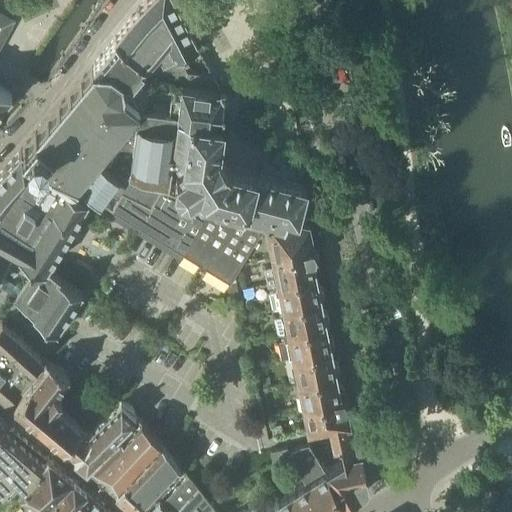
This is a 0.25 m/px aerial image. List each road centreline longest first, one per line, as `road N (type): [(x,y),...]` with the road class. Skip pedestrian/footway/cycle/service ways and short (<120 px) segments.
road 1 (residential): [(425,446),(313,0)]
road 2 (residential): [(127,0),(0,150)]
